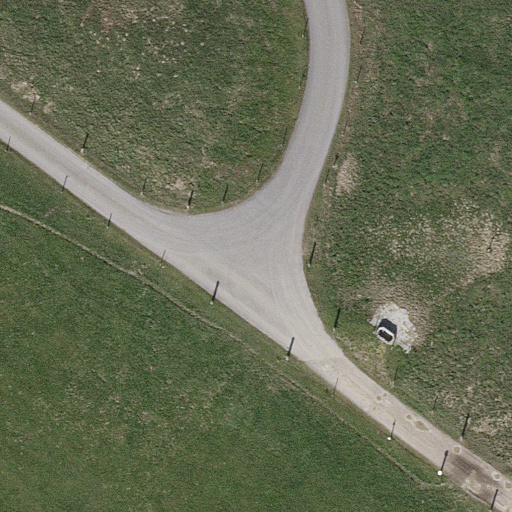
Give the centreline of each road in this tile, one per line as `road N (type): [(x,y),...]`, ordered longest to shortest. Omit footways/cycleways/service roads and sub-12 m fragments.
road 1 (track): [(251,244),(271,310),(511,505)]
road 2 (track): [(0,119),(146,227),(251,244)]
road 3 (track): [(328,0),(338,37),(325,123),(299,195),(251,244)]
